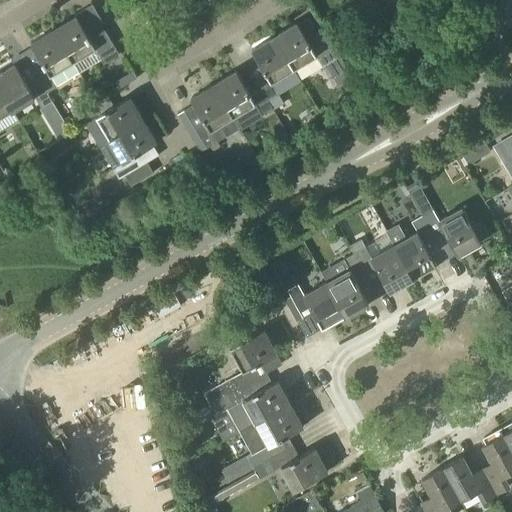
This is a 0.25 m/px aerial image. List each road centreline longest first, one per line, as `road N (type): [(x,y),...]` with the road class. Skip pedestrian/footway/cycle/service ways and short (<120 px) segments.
road 1 (tertiary): [(0,360),(511,78)]
road 2 (residential): [(374,463),(338,399),(334,359),(345,345),(467,285)]
road 3 (residential): [(511,386),(374,463)]
road 4 (tertiary): [(99,511),(0,408)]
road 5 (residential): [(150,69),(266,0)]
